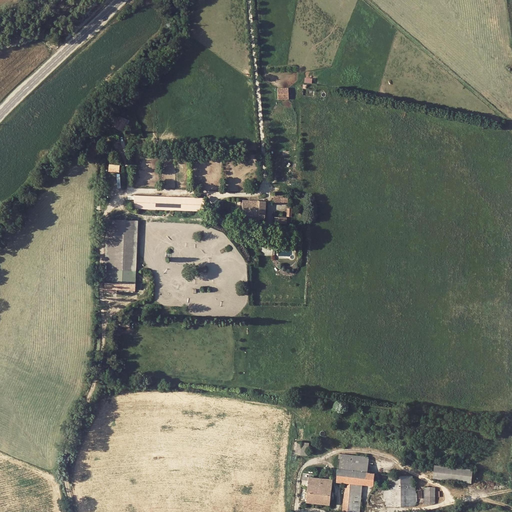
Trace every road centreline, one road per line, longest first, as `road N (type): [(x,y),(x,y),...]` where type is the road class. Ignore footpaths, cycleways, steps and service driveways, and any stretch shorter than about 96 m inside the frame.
road 1 (track): [(249,0),(265,181),(255,194),(138,190),(123,193),(106,212),(103,348),(65,464),(74,511)]
road 2 (tertiary): [(120,0),(0,116)]
